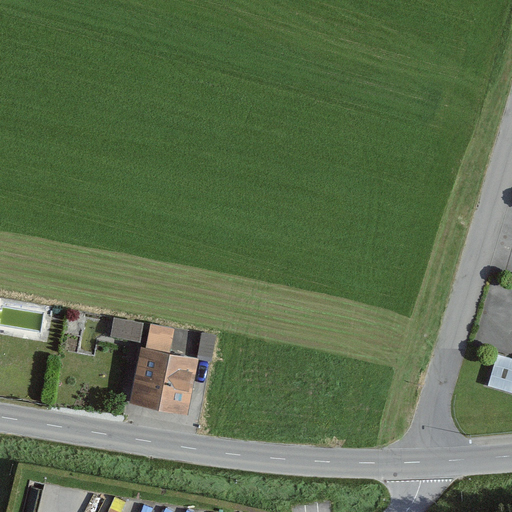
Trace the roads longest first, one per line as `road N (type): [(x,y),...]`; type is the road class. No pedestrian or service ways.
road 1 (tertiary): [(424,461),(277,458),(0,416)]
road 2 (residential): [(511,142),(434,402),(424,461)]
